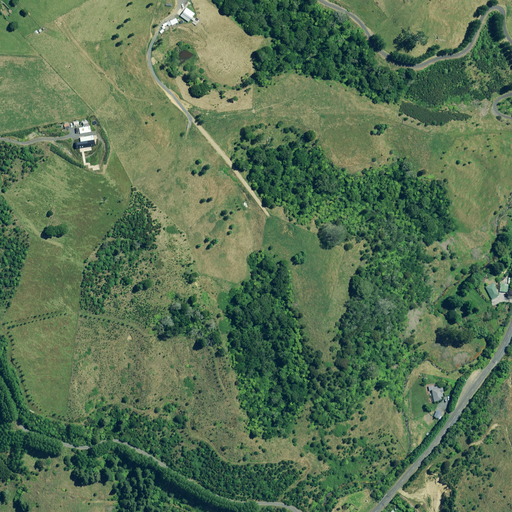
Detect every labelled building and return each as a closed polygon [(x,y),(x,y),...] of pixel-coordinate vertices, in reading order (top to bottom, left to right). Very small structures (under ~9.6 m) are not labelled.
[(192,17),(194,14),(186,8),(180,16),(188,22),(190,19),(194,21),(192,23),(196,25),(199,20),(196,18),(195,19),(192,17)] [(178,22),(176,18),(167,22),(169,27),(178,22)] [(80,149),(80,152),(91,150),(90,148),(95,147),(93,135),(80,137),(81,141),(75,142),(76,150),(80,149)] [(499,296),(493,283),(485,287),(492,300),(499,296)] [(509,284),(500,283),(500,291),(508,292),(509,284)] [(434,401),(442,400),(442,397),(444,397),(443,392),(444,391),(443,387),(438,388),(438,386),(433,387),(433,386),(429,387),(429,391),(432,390),(434,401)]
